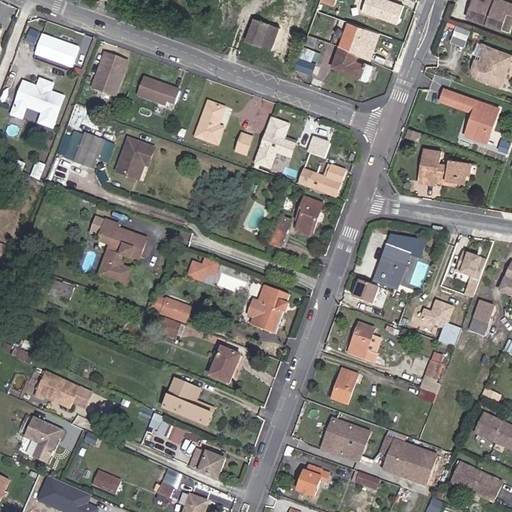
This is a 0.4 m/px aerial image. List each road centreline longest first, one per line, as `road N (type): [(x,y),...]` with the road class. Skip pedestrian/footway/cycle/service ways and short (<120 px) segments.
road 1 (residential): [(41,0),(388,126)]
road 2 (tertiary): [(361,200),(248,511)]
road 3 (unknown): [(83,183),(197,224),(208,238),(288,270),(326,296)]
road 4 (residential): [(361,200),(511,227)]
road 5 (tertiary): [(434,0),(388,126)]
